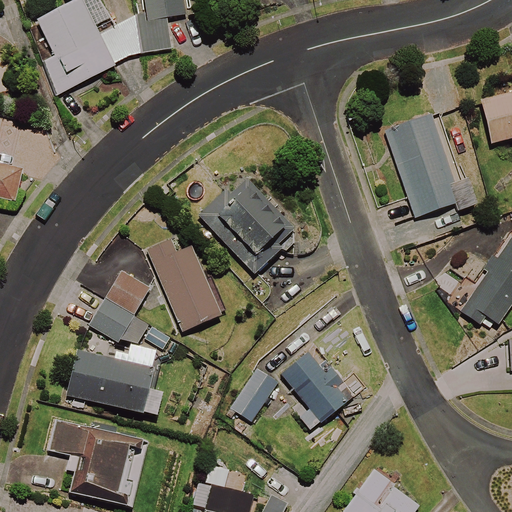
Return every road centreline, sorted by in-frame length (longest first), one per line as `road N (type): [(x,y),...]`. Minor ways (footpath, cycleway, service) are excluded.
road 1 (residential): [(293,53),(409,372),(456,453)]
road 2 (residential): [(293,53),(200,94),(119,160),(53,238),(0,344)]
road 3 (residential): [(493,0),(293,53)]
